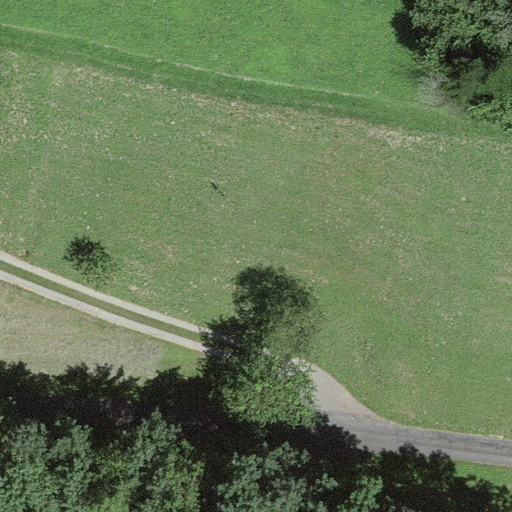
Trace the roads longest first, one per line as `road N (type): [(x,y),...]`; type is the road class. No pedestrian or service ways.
road 1 (residential): [(511,451),(0,398)]
road 2 (track): [(0,267),(257,354),(317,390),(327,426)]
